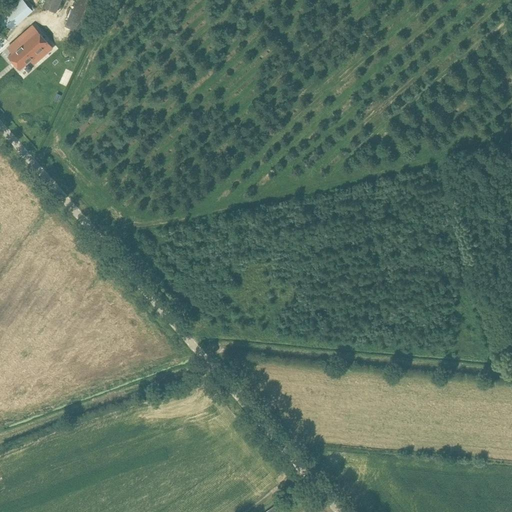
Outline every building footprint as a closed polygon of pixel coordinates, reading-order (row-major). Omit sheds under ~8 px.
[(32,10),(23,0),(18,0),(16,2),(16,3),(26,15),(32,10)] [(46,0),(43,6),(56,13),(62,0),(46,0)] [(88,36),(104,0),(77,0),(65,26),(88,36)] [(16,24),(6,12),(5,12),(0,15),(0,29),(6,24),(10,28),(16,24)] [(34,65),(42,58),(53,48),(35,28),(19,41),(17,39),(7,48),(12,53),(8,56),(20,69),(30,60),(34,65)]
